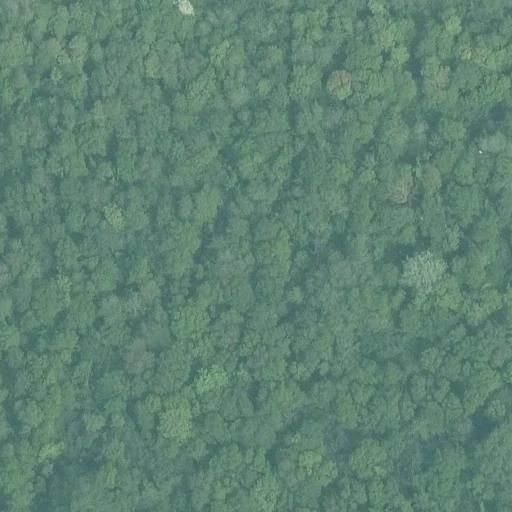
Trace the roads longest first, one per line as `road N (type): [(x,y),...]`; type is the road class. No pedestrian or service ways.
road 1 (track): [(129,66),(511,76)]
road 2 (track): [(0,63),(129,66)]
